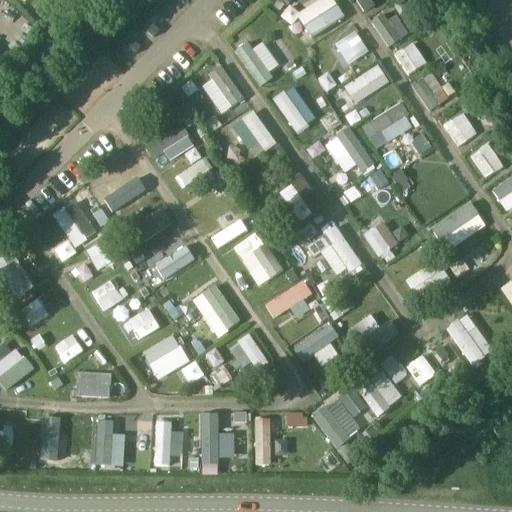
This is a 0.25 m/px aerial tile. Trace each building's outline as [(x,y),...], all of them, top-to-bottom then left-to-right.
[(0,1),(0,37),(10,47),(29,26),(1,0),(0,1)] [(292,7),(281,14),(289,25),(297,20),(312,42),(347,17),(334,0),(317,0),(297,14),(292,7)] [(406,37),(389,10),(371,21),(388,48),(406,37)] [(234,52),(258,86),(282,69),(264,42),(253,50),(248,42),(234,52)] [(327,55),(336,72),(351,64),(342,47),(327,55)] [(408,73),(424,63),(417,53),(402,62),(408,73)] [(103,61),(73,93),(84,103),(114,71),(103,61)] [(210,98),(223,91),(232,108),(244,101),(224,65),(199,79),(210,98)] [(378,65),(345,88),(354,99),(373,85),(378,92),(391,83),(378,65)] [(411,87),(430,112),(442,104),(436,95),(444,89),(431,72),(411,87)] [(275,98),(295,134),(316,123),(296,86),(275,98)] [(333,100),(342,111),(354,102),(345,90),(333,100)] [(388,144),(415,128),(401,105),(363,127),(371,139),(382,133),(388,144)] [(256,159),(277,143),(254,111),(232,127),(256,159)] [(185,154),(191,165),(202,158),(183,126),(158,140),(171,162),(185,154)] [(423,134),(411,140),(419,156),(431,150),(423,134)] [(327,183),(350,166),(332,140),(308,157),(327,183)] [(204,158),(175,179),(184,191),(213,169),(204,158)] [(452,168),(428,183),(441,204),(465,190),(452,168)] [(106,207),(136,189),(124,171),(95,189),(106,207)] [(392,179),(405,191),(412,182),(399,171),(392,179)] [(511,176),(492,193),(509,214),(511,211),(511,176)] [(298,223),(312,215),(293,184),(280,191),(298,223)] [(380,206),(393,199),(385,186),(372,193),(380,206)] [(54,213),(75,249),(98,235),(77,200),(54,213)] [(471,202),(432,228),(449,252),(487,227),(471,202)] [(241,219),(211,239),(218,250),(248,230),(241,219)] [(384,265),(401,253),(381,224),(364,236),(384,265)] [(302,244),(317,233),(311,225),(296,237),(302,244)] [(331,247),(353,278),(366,269),(336,226),(306,247),(315,259),(331,247)] [(259,232),(233,247),(258,287),(283,271),(259,232)] [(160,250),(176,275),(198,260),(181,236),(160,250)] [(104,241),(85,250),(96,272),(115,263),(104,241)] [(55,248),(61,261),(76,255),(71,242),(55,248)] [(0,278),(17,301),(37,287),(11,252),(0,260),(0,278)] [(411,258),(396,268),(408,286),(422,277),(411,258)] [(115,280),(92,291),(102,311),(125,300),(115,280)] [(511,281),(500,289),(511,305),(511,281)] [(217,285),(193,301),(217,339),(242,323),(217,285)] [(272,329),(310,313),(300,290),(262,305),(272,329)] [(32,327),(49,316),(38,299),(21,311),(32,327)] [(132,343),(161,330),(151,309),(122,322),(132,343)] [(460,320),(447,330),(474,367),(495,353),(476,328),(469,333),(460,320)] [(375,351),(400,333),(391,321),(366,339),(375,351)] [(304,363),(314,356),(322,368),(339,356),(331,344),(339,338),(330,325),(294,350),(304,363)] [(74,334),(54,347),(64,364),(84,351),(74,334)] [(248,376),(269,362),(250,334),(229,348),(248,376)] [(156,379),(190,364),(177,335),(143,351),(156,379)] [(435,354),(454,379),(470,368),(451,342),(435,354)] [(0,387),(2,391),(34,374),(21,350),(0,360),(0,387)] [(216,350),(207,356),(215,368),(224,362),(216,350)] [(395,385),(407,376),(392,355),(380,364),(395,385)] [(406,368),(421,388),(438,374),(423,355),(406,368)] [(491,376),(503,366),(495,356),(483,365),(491,376)] [(190,385),(205,375),(196,361),(181,371),(190,385)] [(379,418),(391,408),(373,386),(361,396),(379,418)] [(313,415),(335,449),(362,432),(340,398),(313,415)] [(233,449),(231,420),(220,420),(220,413),(206,414),(207,449),(233,449)] [(254,466),(274,467),(276,419),(256,418),(254,466)] [(97,421),(96,468),(115,468),(116,421),(97,421)] [(173,432),(173,422),(159,421),(158,466),(184,467),(184,432),(173,432)] [(0,432),(0,445),(10,446),(11,434),(0,432)] [(43,432),(42,456),(65,457),(66,433),(43,432)] [(92,465),(92,450),(80,449),(80,465),(92,465)]
